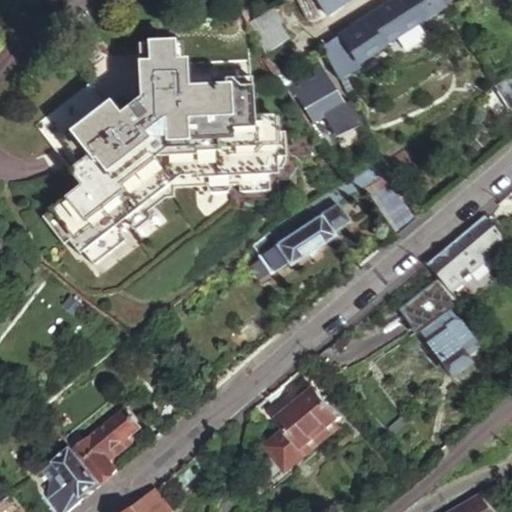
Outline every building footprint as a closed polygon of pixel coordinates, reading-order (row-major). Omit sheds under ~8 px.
[(304,0),(315,13),(333,0),(304,0)] [(410,0),(384,0),(318,44),(334,74),(421,17),(410,0)] [(255,38),(279,23),(281,21),(272,7),(247,23),(255,38)] [(279,23),(255,38),(264,54),(289,38),(279,23)] [(84,183),(44,216),(66,243),(71,239),(82,252),(87,249),(97,261),(128,236),(123,228),(132,221),(134,223),(138,223),(151,212),(151,209),(150,207),(164,195),(170,195),(170,187),(204,186),(205,189),(210,193),(224,193),(228,188),(229,185),(239,184),(239,191),(267,190),(268,176),(275,174),(275,159),(283,159),(282,135),(275,135),(273,120),(253,119),(251,81),(186,82),(185,43),(141,44),(141,52),(107,54),(72,81),(80,91),(37,124),(84,183)] [(318,62),(281,84),(290,97),(293,95),(322,138),(353,118),(318,62)] [(511,70),(499,79),(496,81),(511,104),(511,70)] [(388,182),(371,161),(300,208),(266,229),(276,244),(258,256),(270,274),(287,263),(289,266),(308,254),(308,255),(317,249),(316,248),(335,236),(333,232),(348,222),(337,206),(370,184),(376,192),(388,182)] [(393,187),(374,203),(398,231),(416,216),(393,187)] [(480,217),(430,259),(455,289),(496,256),(505,248),(509,245),(484,214),(480,217)] [(505,248),(496,256),(503,264),(511,256),(511,248),(509,245),(505,248)] [(399,305),(409,318),(447,291),(436,278),(399,305)] [(469,316),(447,291),(409,318),(449,376),(467,363),(462,356),(474,348),(469,343),(472,341),(460,323),(469,316)] [(283,467),(303,449),(336,422),(340,418),(314,388),(311,391),(306,385),(296,394),(301,399),(277,420),(286,430),(266,447),(273,455),(283,467)] [(124,408),(73,451),(101,482),(117,469),(110,461),(125,448),(120,442),(139,426),(124,408)] [(273,455),(262,465),(276,482),(341,428),(336,422),(303,449),(283,467),(273,455)] [(82,498),(101,482),(73,451),(70,448),(60,456),(52,463),(61,473),(50,483),(48,497),(61,511),(65,511),(77,502),(82,498)] [(52,463),(60,456),(55,452),(48,459),(52,463)] [(61,473),(52,463),(41,472),(50,483),(61,473)] [(14,500),(2,488),(0,489),(0,501),(3,505),(5,507),(14,500)] [(157,490),(130,511),(166,511),(172,507),(157,490)] [(479,493),(460,501),(465,511),(487,501),(479,493)] [(440,511),(498,511),(487,501),(465,511),(460,501),(452,505),(440,511)]
